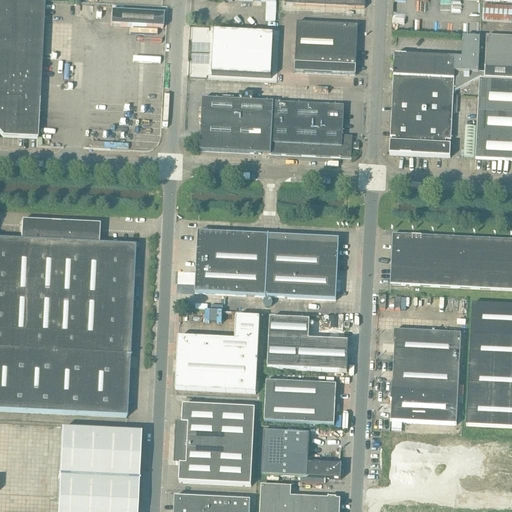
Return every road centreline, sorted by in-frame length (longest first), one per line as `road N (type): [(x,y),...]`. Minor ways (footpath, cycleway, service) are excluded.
road 1 (unclassified): [(153,511),(170,167)]
road 2 (unclassified): [(355,511),(372,177)]
road 3 (unclassified): [(170,167),(372,177)]
road 4 (unclassified): [(372,177),(381,0)]
road 5 (unclassified): [(0,159),(170,167)]
road 6 (unclassified): [(170,167),(179,0)]
road 7 (unclassified): [(372,177),(511,185)]
